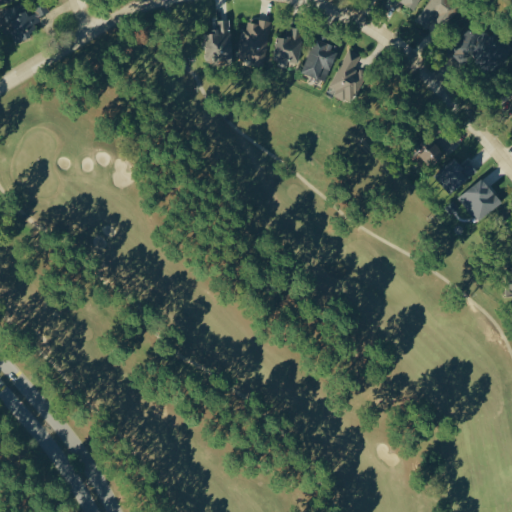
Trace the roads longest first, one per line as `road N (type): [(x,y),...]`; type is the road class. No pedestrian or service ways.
road 1 (residential): [(0,81),(157,0),(332,7),(404,48),(511,163)]
road 2 (residential): [(109,511),(0,367)]
